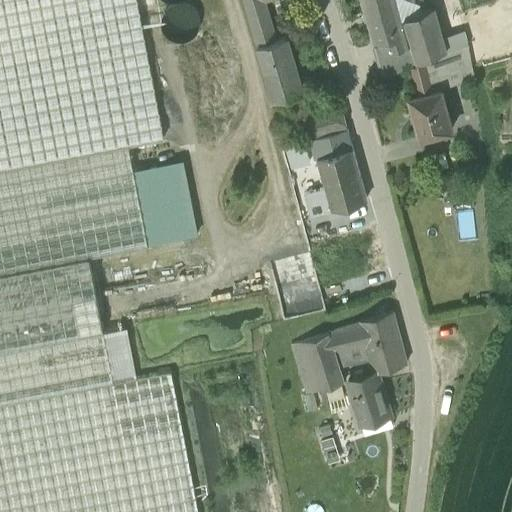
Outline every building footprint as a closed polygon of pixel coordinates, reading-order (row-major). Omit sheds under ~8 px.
[(0,0),(0,511),(198,511),(170,370),(133,378),(113,382),(103,331),(88,256),(147,245),(129,143),(164,137),(136,0),(0,0)] [(275,40),(263,0),(262,0),(245,5),(257,45),(275,40)] [(406,48),(401,32),(398,21),(391,0),(362,0),(376,44),(388,41),(391,53),(406,48)] [(433,7),(404,19),(407,30),(412,47),(417,63),(446,51),(433,7)] [(401,32),(407,30),(404,19),(398,21),(401,32)] [(285,37),(275,40),(257,45),(273,100),(302,92),(285,37)] [(376,44),(385,76),(417,63),(412,47),(406,48),(391,53),(388,41),(376,44)] [(412,67),(419,95),(441,89),(437,76),(448,73),(452,85),(472,79),(474,78),(472,69),(467,43),(446,51),(417,63),(417,64),(412,67)] [(437,76),(441,89),(452,85),(448,73),(437,76)] [(409,97),(420,138),(452,129),(441,89),(419,95),(409,97)] [(305,113),(312,138),(319,136),(347,128),(340,103),(305,113)] [(347,128),(319,136),(323,149),(315,150),(318,158),(352,149),(347,128)] [(312,138),(315,150),(323,149),(319,136),(312,138)] [(288,165),(306,161),(301,139),(282,143),(288,165)] [(318,158),(326,187),(331,208),(366,199),(352,149),(318,158)] [(147,189),(156,237),(191,230),(182,182),(147,189)] [(312,214),(331,208),(326,187),(306,193),(312,214)] [(318,290),(282,290),(282,310),(318,310),(318,290)] [(359,322),(365,345),(369,360),(372,373),(376,371),(407,362),(393,310),(359,321),(359,322)] [(359,322),(329,331),(335,351),(365,345),(359,322)] [(103,331),(113,382),(133,378),(124,327),(103,331)] [(292,343),(305,392),(344,381),(339,366),(335,351),(329,331),(292,343)] [(339,366),(369,360),(365,345),(335,351),(339,366)] [(389,414),(376,371),(372,373),(348,381),(361,422),(389,414)]
